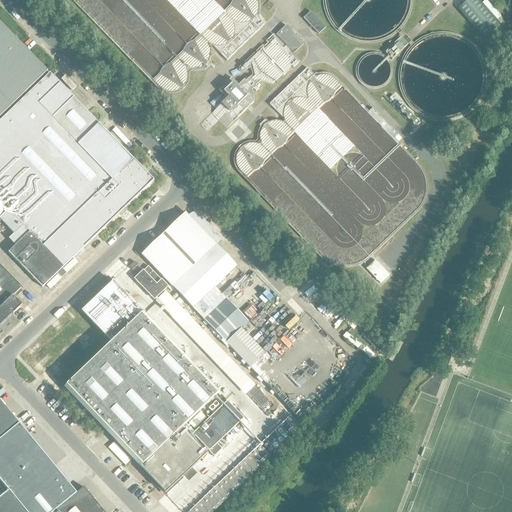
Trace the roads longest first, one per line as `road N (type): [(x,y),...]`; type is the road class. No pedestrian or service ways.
road 1 (unclassified): [(0,360),(185,185)]
road 2 (unclassified): [(185,185),(11,0)]
road 3 (unclassified): [(136,511),(0,365)]
road 4 (unclassified): [(275,285),(185,185)]
